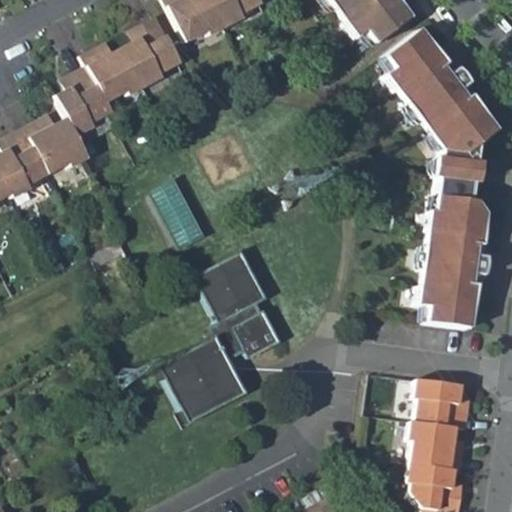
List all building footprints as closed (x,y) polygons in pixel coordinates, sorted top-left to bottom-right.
[(156,0),(181,47),(200,38),(203,42),(238,25),(235,19),(256,9),(250,0),(156,0)] [(358,35),(368,47),(405,19),(389,0),(316,0),(327,13),(331,10),(340,23),(336,26),(349,42),(358,35)] [(154,79),(175,69),(150,21),(128,33),(134,43),(102,59),(96,50),(76,61),(81,71),(59,82),(64,92),(48,99),(60,123),(45,130),(41,120),(0,141),(0,145),(4,152),(0,153),(0,201),(5,198),(8,202),(26,193),(24,188),(60,170),(63,173),(81,164),(70,142),(87,134),(85,129),(106,118),(101,108),(120,98),(122,103),(157,85),(154,79)] [(439,65),(414,30),(376,59),(386,72),(378,79),(390,95),(394,92),(403,104),(400,108),(414,126),(417,123),(427,136),(424,139),(436,155),(434,161),(450,164),(460,156),(469,158),(471,146),(490,132),(465,98),(469,95),(468,87),(465,81),(461,74),(455,69),(450,65),(443,62),(439,65)] [(465,192),(466,184),(468,167),(469,158),(460,156),(450,164),(434,161),(431,179),(449,182),(455,191),(465,192)] [(449,182),(431,179),(427,214),(423,214),(420,234),(424,235),(422,251),(417,250),(414,272),(419,273),(417,289),(412,288),(409,308),(421,309),(419,326),(463,332),(469,291),(474,291),(478,285),(481,279),(483,272),(484,264),(482,257),(480,249),(475,249),(479,217),(470,205),(464,203),(465,192),(455,191),(449,182)] [(172,252),(197,239),(167,182),(142,195),(172,252)] [(254,317),(250,309),(248,307),(258,302),(232,255),(186,279),(211,325),(201,331),(202,333),(207,341),(151,370),(181,427),(239,398),(221,365),(240,356),(243,362),(257,355),(274,346),(268,335),(258,315),(254,317)] [(399,381),(396,417),(408,418),(411,382),(399,381)] [(452,411),(455,391),(411,385),(409,405),(413,406),(410,429),(406,428),(404,448),(408,448),(402,490),(407,491),(406,500),(413,511),(451,511),(454,497),(442,495),(444,476),(457,477),(459,455),(447,453),(449,434),(462,436),(465,413),(452,411)]
